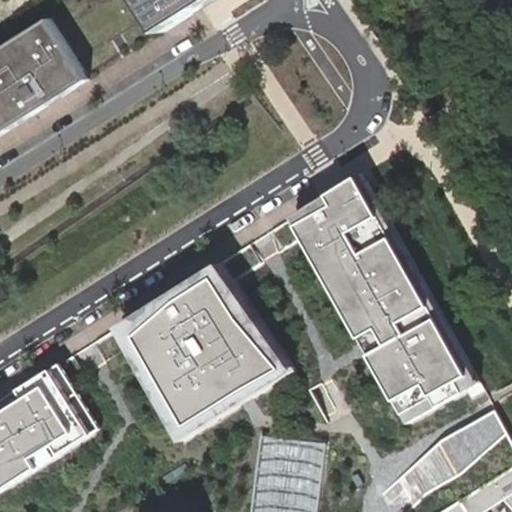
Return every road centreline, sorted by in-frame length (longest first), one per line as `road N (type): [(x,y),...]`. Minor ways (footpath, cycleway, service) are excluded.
road 1 (residential): [(0,353),(317,155),(362,118),(368,80),(349,36),(279,14)]
road 2 (residential): [(279,14),(235,32),(0,180)]
